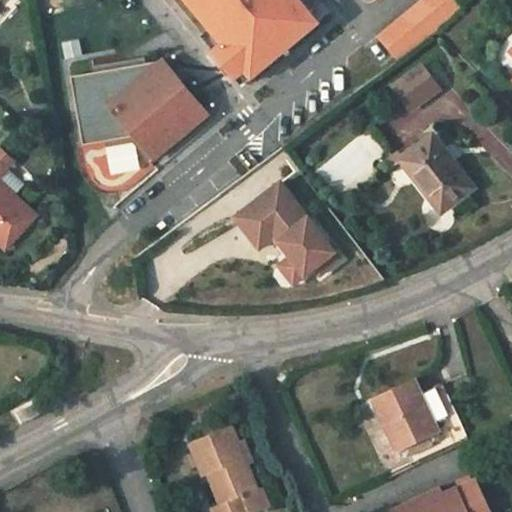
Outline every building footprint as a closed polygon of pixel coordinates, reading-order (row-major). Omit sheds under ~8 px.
[(218,53),(243,85),(252,77),(257,85),(330,27),(307,0),(189,0),(227,47),(218,53)] [(459,0),(422,0),(377,37),(397,60),(465,6),(459,0)] [(209,113),(166,59),(73,74),(84,143),(137,135),(155,157),(209,113)] [(438,87),(421,65),(393,86),(411,108),(438,87)] [(433,135),(401,160),(442,212),(474,187),(433,135)] [(0,146),(0,243),(6,248),(36,215),(14,195),(24,184),(8,169),(15,161),(0,146)] [(340,260),(280,183),(235,218),(260,250),(273,240),(276,244),(277,243),(282,239),(294,254),(289,258),(285,261),(300,279),(313,268),(320,276),(340,260)] [(282,239),(277,243),(289,258),(294,254),(282,239)] [(294,284),(300,279),(285,261),(279,265),(294,284)] [(377,408),(398,452),(406,448),(430,437),(439,433),(414,379),(381,394),(386,404),(377,408)] [(372,399),(377,408),(386,404),(381,394),(372,399)] [(40,404),(19,415),(25,425),(45,414),(40,404)] [(229,502),(221,505),(217,506),(219,511),(251,511),(245,495),(258,490),(234,430),(193,446),(206,478),(210,476),(217,473),(229,502)] [(434,447),(430,437),(406,448),(411,457),(434,447)] [(210,476),(221,505),(229,502),(217,473),(210,476)] [(490,511),(475,477),(444,492),(440,485),(384,511),(490,511)] [(262,489),(258,490),(245,495),(251,511),(258,511),(270,508),(262,489)]
